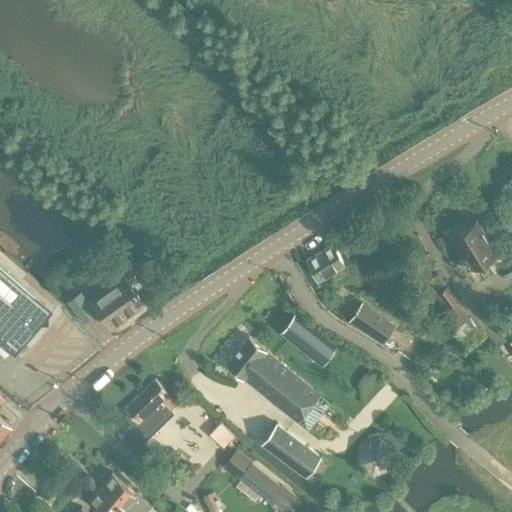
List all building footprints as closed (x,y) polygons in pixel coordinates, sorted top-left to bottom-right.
[(511,178),(502,187),(511,198),(511,178)] [(493,254),(496,252),(475,219),(451,233),(463,253),(459,255),(467,268),(471,265),(472,267),(484,260),(486,264),(495,258),(493,254)] [(332,242),(306,258),(318,276),(343,259),(349,255),(344,247),(338,251),(332,242)] [(0,340),(14,353),(54,307),(0,260),(0,340)] [(92,301),(110,325),(142,301),(124,277),(92,301)] [(445,282),(437,288),(448,305),(457,299),(445,282)] [(68,300),(83,321),(95,312),(81,292),(68,300)] [(362,302),(350,319),(384,341),(395,325),(362,302)] [(295,312),(281,332),(322,364),(336,344),(295,312)] [(511,321),(502,331),(511,342),(511,351),(511,352),(511,321)] [(226,362),(298,421),(308,429),(330,402),(320,393),(270,353),(248,335),(226,362)] [(127,430),(140,444),(173,412),(169,408),(177,400),(156,379),(125,409),(137,420),(127,430)] [(0,415),(0,438),(11,425),(0,415)] [(221,418),(209,430),(222,444),(235,432),(221,418)] [(263,443),(305,475),(320,455),(277,423),(263,443)] [(238,442),(222,462),(283,510),(299,490),(238,442)] [(131,511),(144,511),(150,505),(112,472),(101,485),(131,511)] [(131,511),(101,485),(89,498),(105,511),(131,511)]
